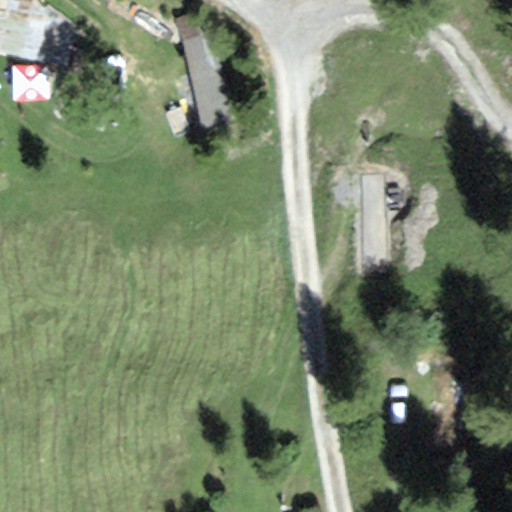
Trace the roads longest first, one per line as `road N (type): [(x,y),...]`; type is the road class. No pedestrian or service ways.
road 1 (residential): [(244,0),(276,30),(289,66),(301,239),(340,511)]
road 2 (track): [(511,131),(434,23),(405,9),(343,13),(280,37)]
